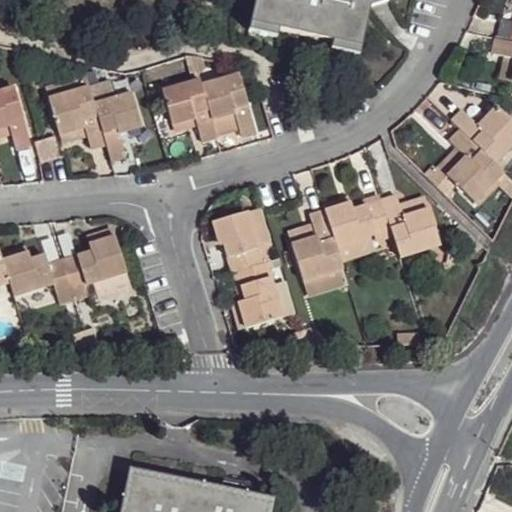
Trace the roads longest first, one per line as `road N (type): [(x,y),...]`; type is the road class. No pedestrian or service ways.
road 1 (residential): [(161,192),(295,159),(379,119),(421,76),(459,0)]
road 2 (unknown): [(312,511),(283,483),(245,472),(99,454)]
road 3 (residential): [(0,392),(213,389)]
road 4 (residential): [(161,192),(213,389)]
road 5 (residential): [(286,392),(435,455)]
road 6 (residential): [(0,207),(161,192)]
road 7 (residential): [(425,384),(286,392)]
